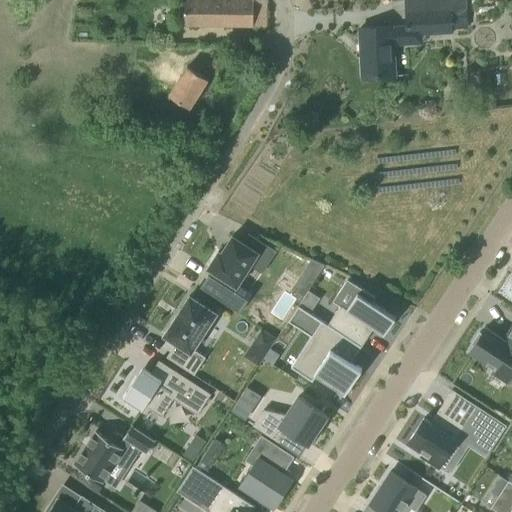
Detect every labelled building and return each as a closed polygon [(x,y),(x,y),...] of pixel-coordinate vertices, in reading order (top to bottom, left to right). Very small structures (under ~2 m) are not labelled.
[(185,0),(186,27),(235,26),(255,26),(254,0),(185,0)] [(362,78),(395,77),(394,46),(407,45),(407,37),(452,35),(452,29),(468,28),(466,0),(404,0),(406,25),(360,27),(362,78)] [(209,79),(188,66),(182,76),(179,74),(181,71),(164,60),(156,73),(172,84),(174,82),(177,84),(170,95),(190,108),(209,79)] [(151,115),(159,104),(130,84),(122,95),(151,115)] [(211,270),(237,286),(239,282),(265,243),(249,233),(243,241),(233,235),(222,252),(219,250),(208,268),(211,270)] [(211,270),(200,287),(240,313),(254,292),(239,282),(237,286),(211,270)] [(310,288),(315,280),(303,272),(292,287),(305,295),(310,288)] [(310,288),(305,295),(299,304),(311,312),(321,296),(310,288)] [(330,325),(364,347),(375,329),(386,336),(398,318),(374,302),(377,298),(363,289),(349,309),(343,305),(330,325)] [(217,312),(190,295),(182,308),(181,307),(173,320),(173,321),(165,334),(177,342),(167,356),(195,374),(206,356),(194,348),(217,312)] [(299,305),(289,321),(296,326),(306,310),(299,305)] [(293,368),(315,382),(318,376),(347,395),(364,370),(353,363),(364,347),(330,325),(324,321),(293,368)] [(511,325),(503,339),(485,327),(481,333),(479,331),(471,343),(473,345),(469,351),(494,367),(491,371),(511,384),(511,325)] [(268,349),(269,350),(277,338),(262,329),(254,340),(268,349)] [(219,401),(167,367),(159,380),(154,376),(147,387),(144,385),(131,405),(150,417),(153,413),(170,424),(181,406),(205,422),(219,401)] [(425,417),(408,442),(424,453),(422,456),(439,467),(462,432),(488,448),(504,422),(456,390),(438,418),(434,424),(425,417)] [(242,396),(232,410),(243,417),(252,403),(242,396)] [(301,397),(289,416),(266,410),(256,425),(283,443),(291,431),(311,444),(313,440),(316,443),(324,431),(321,429),(329,416),(301,397)] [(94,428),(72,461),(98,479),(117,451),(130,459),(138,446),(144,450),(153,438),(129,422),(121,433),(116,430),(111,439),(94,428)] [(189,445),(183,454),(193,460),(199,451),(206,440),(197,434),(189,445)] [(245,485),(276,505),(292,480),(279,472),(284,463),(273,455),(279,445),(268,438),(262,448),(267,451),(245,485)] [(217,459),(207,452),(200,463),(209,470),(217,459)] [(410,511),(413,508),(416,510),(427,494),(391,471),(371,502),(370,502),(385,511),(410,511)] [(222,511),(259,511),(201,474),(184,499),(205,511),(213,511),(216,507),(222,511)] [(511,511),(511,480),(509,479),(492,507),(497,510),(496,511),(511,511)] [(108,511),(99,505),(82,494),(73,508),(58,497),(53,505),(50,504),(44,511),(108,511)]
